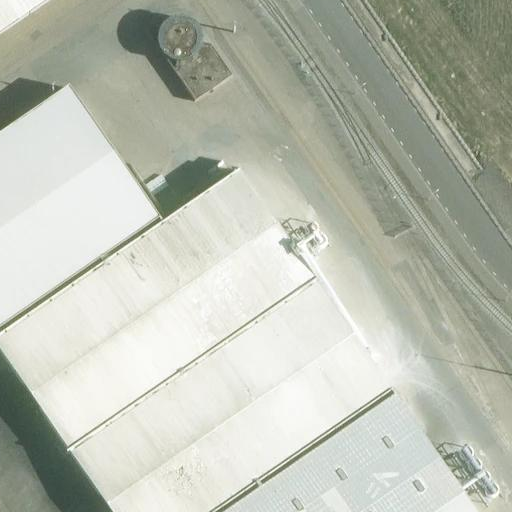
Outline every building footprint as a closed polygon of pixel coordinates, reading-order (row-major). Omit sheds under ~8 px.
[(0,0),(0,33),(48,0),(0,0)] [(186,20),(177,19),(169,20),(161,26),(157,33),(156,36),(146,35),(193,102),(230,77),(208,46),(200,45),(201,41),(194,25),(186,20)] [(0,134),(0,328),(157,220),(66,88),(0,134)] [(0,328),(0,356),(67,453),(314,283),(234,167),(157,220),(0,328)] [(227,511),(393,398),(314,283),(67,453),(107,511),(227,511)] [(471,511),(393,398),(227,511),(471,511)]
